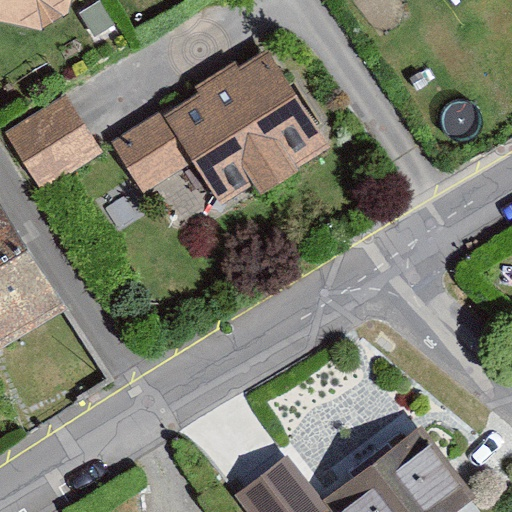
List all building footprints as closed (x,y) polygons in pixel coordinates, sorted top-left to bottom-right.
[(0,0),(0,26),(29,31),(59,11),(60,0),(0,0)] [(257,52),(108,143),(140,194),(178,170),(205,215),(316,147),(257,52)] [(59,95),(1,134),(39,190),(97,151),(59,95)] [(0,362),(71,317),(0,207),(0,362)] [(407,424),(312,496),(323,511),(446,511),(464,499),(407,424)] [(277,459),(227,496),(238,511),(309,511),(314,508),(277,459)]
